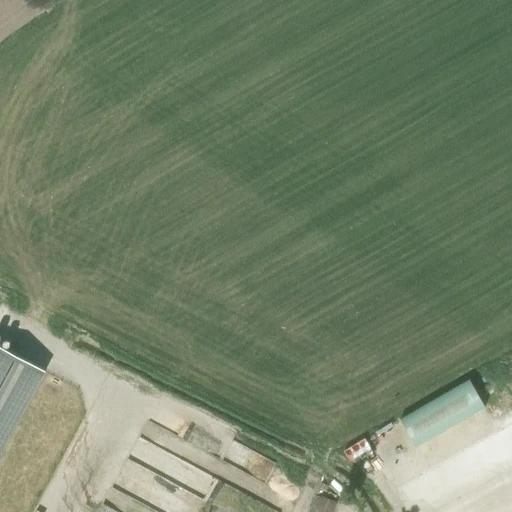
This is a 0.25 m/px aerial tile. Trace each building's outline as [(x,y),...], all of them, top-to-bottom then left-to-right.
[(0,455),(46,372),(0,346),(0,455)] [(469,380),(399,420),(415,447),(484,407),(469,380)] [(262,511),(267,504),(136,438),(98,511),(262,511)] [(364,439),(343,452),(349,462),(370,449),(364,439)] [(310,511),(332,511),(335,501),(315,496),(310,511)]
